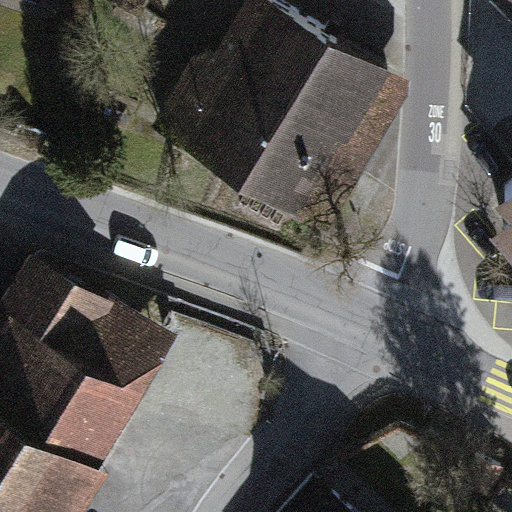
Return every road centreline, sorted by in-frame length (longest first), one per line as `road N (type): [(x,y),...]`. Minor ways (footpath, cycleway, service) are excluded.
road 1 (tertiary): [(0,188),(361,318)]
road 2 (tertiary): [(431,0),(422,225),(361,318)]
road 3 (residential): [(361,318),(230,511)]
road 4 (tertiary): [(361,318),(511,390)]
